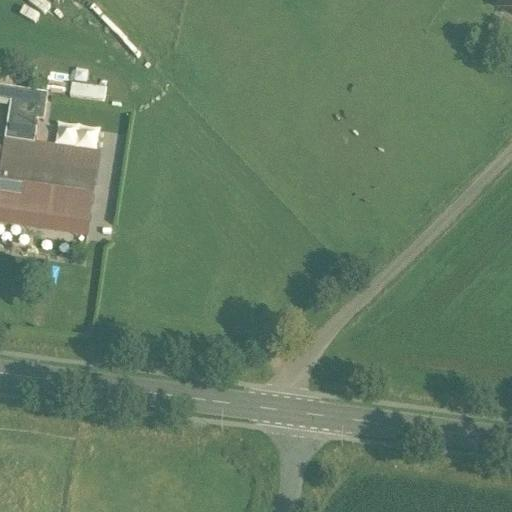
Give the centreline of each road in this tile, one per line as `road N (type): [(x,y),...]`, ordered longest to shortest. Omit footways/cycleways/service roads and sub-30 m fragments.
road 1 (secondary): [(0,373),(303,415)]
road 2 (secondary): [(303,415),(511,443)]
